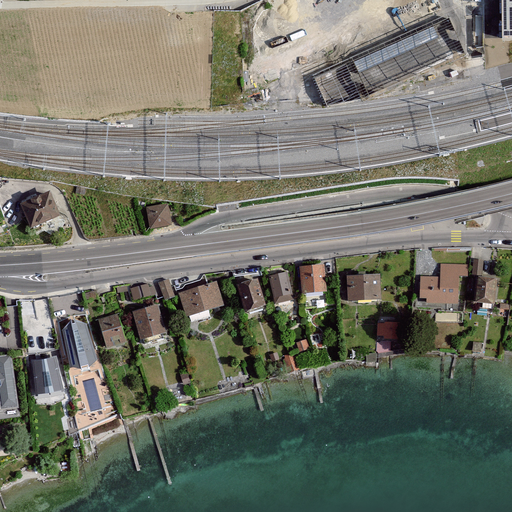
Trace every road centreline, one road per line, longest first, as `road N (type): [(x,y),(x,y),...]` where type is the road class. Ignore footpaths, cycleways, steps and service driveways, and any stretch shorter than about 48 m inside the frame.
road 1 (tertiary): [(0,280),(39,286),(372,241),(511,238)]
road 2 (tertiary): [(159,249),(215,219),(395,192),(461,196),(511,210)]
road 3 (primary): [(159,249),(402,217),(511,193)]
road 4 (unclassified): [(0,4),(224,0)]
road 5 (primary): [(0,265),(159,249)]
